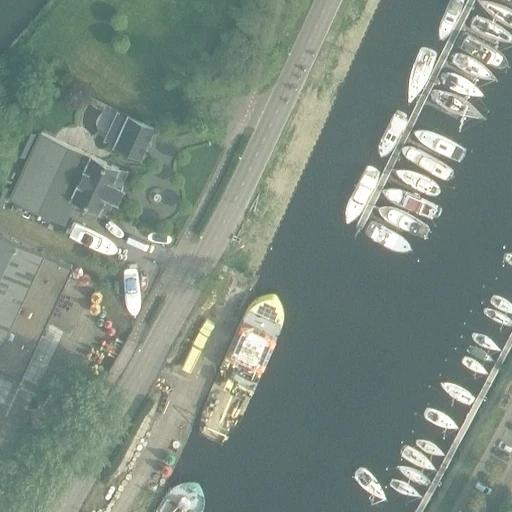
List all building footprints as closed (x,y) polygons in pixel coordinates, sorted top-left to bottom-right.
[(155,127),(145,122),(128,114),(111,147),(140,160),(155,127)] [(24,127),(13,151),(28,158),(38,133),(24,127)] [(69,146),(42,133),(11,197),(62,221),(74,195),(100,208),(119,169),(92,156),(92,157),(68,146),(69,146)] [(0,182),(0,205),(1,206),(10,188),(0,182)] [(73,266),(0,232),(0,368),(21,378),(73,266)]
